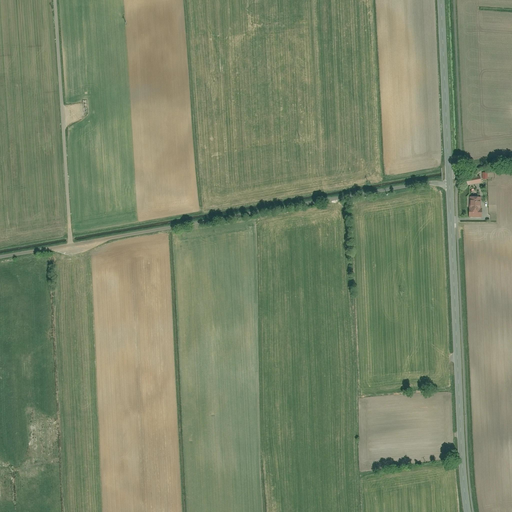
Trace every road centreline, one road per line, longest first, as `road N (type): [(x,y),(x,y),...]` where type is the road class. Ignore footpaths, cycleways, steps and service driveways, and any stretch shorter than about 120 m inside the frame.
road 1 (tertiary): [(467,511),(440,0)]
road 2 (track): [(456,184),(414,184),(0,257)]
